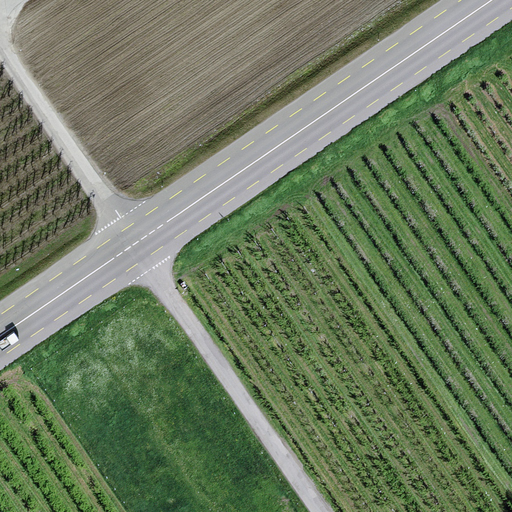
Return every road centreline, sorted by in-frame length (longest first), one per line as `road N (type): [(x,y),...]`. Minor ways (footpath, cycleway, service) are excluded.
road 1 (primary): [(137,249),(498,0)]
road 2 (primary): [(467,0),(126,232)]
road 3 (unclassified): [(126,232),(0,44)]
road 4 (primary): [(0,343),(137,249)]
road 5 (primary): [(126,232),(0,320)]
